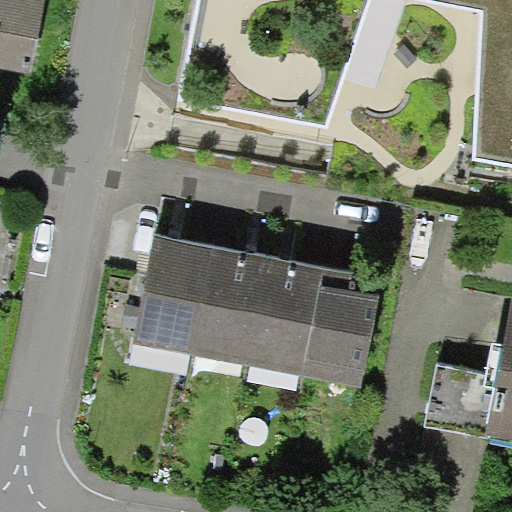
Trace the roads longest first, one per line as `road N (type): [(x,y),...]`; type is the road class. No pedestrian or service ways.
road 1 (residential): [(14,511),(80,169)]
road 2 (residential): [(80,169),(112,0)]
